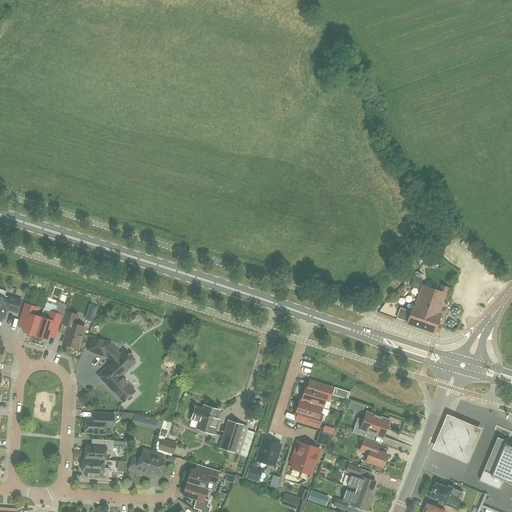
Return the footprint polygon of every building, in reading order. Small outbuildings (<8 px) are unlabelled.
[(414,276),(410,286),(418,289),(422,279),(421,279),(415,277),(414,276)] [(400,308),(396,318),(407,322),(407,323),(434,332),(435,330),(438,331),(440,327),(436,325),(440,316),(438,315),(448,288),(441,286),(439,292),(422,286),(414,307),(412,306),(411,312),(400,308)] [(0,319),(1,320),(4,313),(6,314),(7,309),(18,312),(21,301),(5,296),(6,291),(0,289),(0,319)] [(61,313),(64,304),(57,302),(55,311),(61,313)] [(20,318),(17,327),(24,329),(23,332),(36,336),(41,317),(36,316),(38,308),(25,304),(20,318)] [(41,317),(36,336),(48,340),(49,337),(55,339),(57,333),(58,330),(63,316),(55,313),(49,311),(44,310),(41,317)] [(66,312),(62,324),(69,326),(63,344),(70,346),(70,348),(74,349),(75,348),(78,349),(85,327),(75,324),(78,315),(66,312)] [(110,344),(93,337),(88,350),(106,357),(107,353),(114,361),(99,376),(124,402),(127,399),(128,400),(130,400),(132,399),(133,398),(133,395),(132,394),(135,391),(121,377),(136,363),(133,359),(134,356),(133,355),(131,354),(129,354),(128,354),(125,351),(120,356),(110,345),(110,344)] [(308,386),(306,385),(301,401),(321,407),(322,407),(325,399),(328,400),(331,388),(309,381),(308,386)] [(333,388),(331,395),(346,400),(348,393),(333,388)] [(322,415),(318,414),(321,407),(301,401),(300,400),(295,415),(297,416),(295,421),(317,428),(322,415)] [(349,401),(348,409),(362,412),(364,405),(349,401)] [(205,406),(203,410),(196,408),(192,419),(200,421),(197,429),(215,434),(217,426),(215,425),(220,410),(205,406)] [(374,412),(373,415),(366,412),(362,421),(357,419),(353,432),(369,438),(371,434),(382,438),(389,420),(382,418),(382,415),(374,412)] [(114,427),(114,414),(92,413),(92,419),(86,419),(86,420),(84,420),(83,426),(86,427),(85,433),(105,434),(106,427),(114,427)] [(483,431),(449,417),(435,452),(469,466),(483,431)] [(248,427),(243,426),(229,421),(221,448),(234,453),(235,452),(240,453),(248,427)] [(511,442),(498,436),(480,481),(500,489),(505,479),(511,482),(511,442)] [(158,450),(173,454),(176,443),(161,438),(158,450)] [(378,451),(381,444),(364,438),(360,450),(368,453),(366,461),(383,467),(387,454),(378,451)] [(85,449),(84,453),(86,454),(86,458),(85,459),(104,460),(106,460),(106,453),(107,452),(112,452),(112,448),(127,449),(127,441),(114,440),(101,440),(101,447),(91,446),(86,446),(86,447),(85,449)] [(263,442),(258,457),(257,461),(265,463),(272,466),(278,447),(274,445),(271,444),(263,442)] [(296,455),(294,454),(291,462),(300,465),(299,469),(308,472),(311,463),(315,464),(318,455),(317,454),(318,450),(299,444),(296,455)] [(143,449),(142,453),(140,459),(133,457),(129,470),(150,477),(151,473),(160,476),(165,461),(159,458),(160,455),(143,449)] [(326,454),(324,459),(327,460),(333,462),(335,457),(326,454)] [(82,464),(81,468),(83,470),(83,471),(87,472),(97,472),(97,479),(109,480),(110,468),(104,468),(103,467),(104,460),(85,459),(86,458),(84,458),(83,463),(82,464)] [(209,481),(216,483),(219,471),(196,464),(194,470),(189,469),(187,475),(189,476),(187,482),(207,488),(206,488),(209,481)] [(376,481),(357,475),(360,468),(348,464),(345,471),(354,474),(349,487),(347,487),(372,496),(372,495),(371,495),(376,481)] [(257,479),(259,471),(249,468),(247,476),(257,479)] [(207,488),(187,482),(185,488),(184,488),(181,494),(197,499),(194,508),(201,511),(200,511),(209,511),(211,507),(208,506),(209,500),(204,499),(207,488)] [(430,494),(432,496),(447,502),(450,495),(459,499),(462,491),(448,485),(447,487),(437,483),(434,489),(432,490),(430,494)] [(347,487),(342,501),(336,498),(334,506),(345,510),(347,503),(367,510),(372,496),(347,487)] [(311,491),(308,500),(314,502),(317,493),(311,491)] [(281,504),(295,509),(298,499),(284,495),(281,504)]
